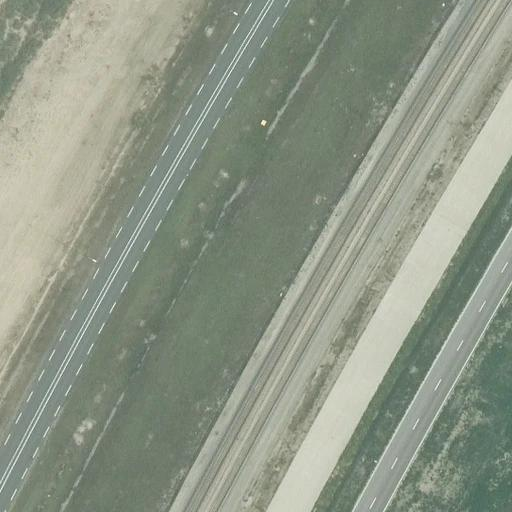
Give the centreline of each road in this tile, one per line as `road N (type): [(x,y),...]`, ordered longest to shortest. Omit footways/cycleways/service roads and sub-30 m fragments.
road 1 (secondary): [(270,0),(0,486)]
road 2 (unclassified): [(367,511),(511,250)]
